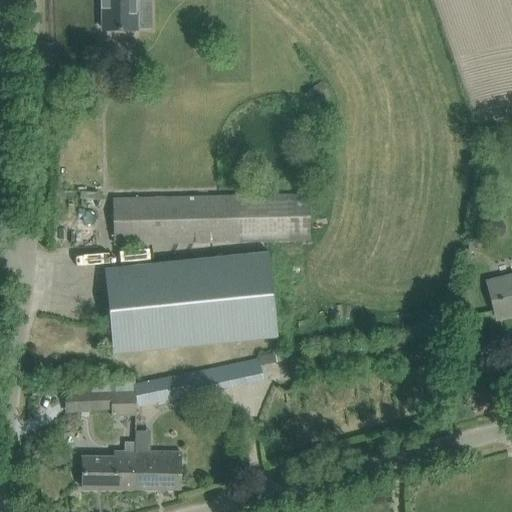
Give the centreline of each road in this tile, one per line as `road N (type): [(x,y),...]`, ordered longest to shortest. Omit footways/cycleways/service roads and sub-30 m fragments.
road 1 (unclassified): [(205,511),(511,428)]
road 2 (unclassified): [(25,251),(33,0)]
road 3 (unclassified): [(0,484),(25,251)]
